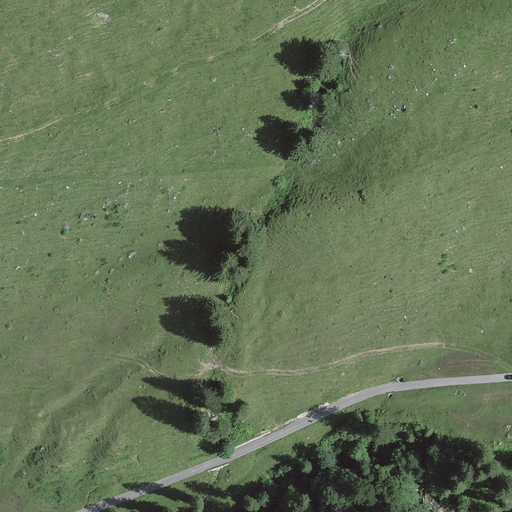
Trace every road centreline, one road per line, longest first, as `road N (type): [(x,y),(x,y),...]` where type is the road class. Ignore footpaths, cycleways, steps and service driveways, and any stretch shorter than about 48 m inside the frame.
road 1 (track): [(511,377),(402,384),(353,398),(87,511)]
road 2 (track): [(0,143),(238,50),(321,0)]
